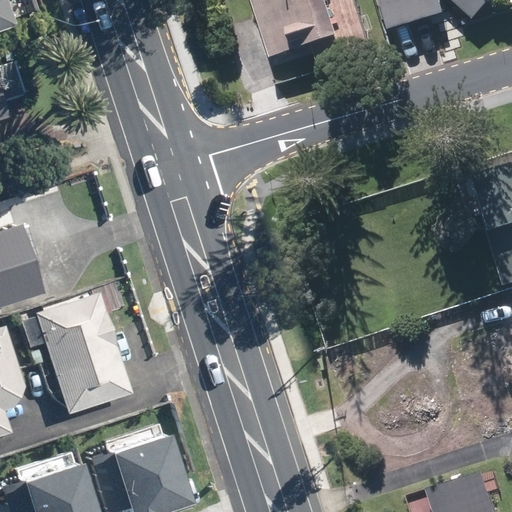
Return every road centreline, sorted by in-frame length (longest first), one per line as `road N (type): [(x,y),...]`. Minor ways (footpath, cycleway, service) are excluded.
road 1 (primary): [(282,511),(170,168)]
road 2 (residential): [(511,59),(170,168)]
road 3 (primary): [(170,168),(116,0)]
